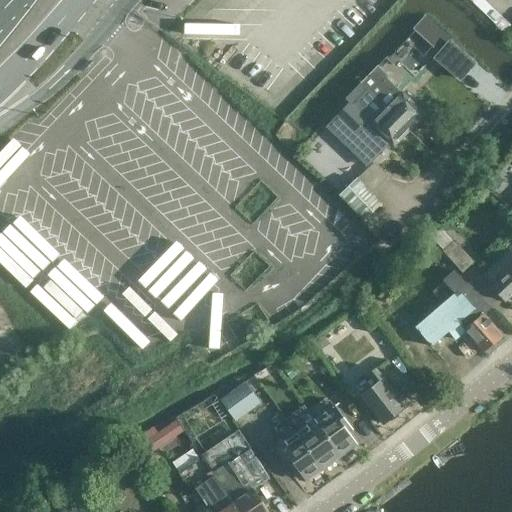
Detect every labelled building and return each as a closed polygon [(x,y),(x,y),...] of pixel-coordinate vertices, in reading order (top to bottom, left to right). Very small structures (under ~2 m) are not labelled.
[(426,16),(413,30),(412,29),(387,55),(392,59),(416,32),(458,71),(467,61),(448,43),(451,40),(426,16)] [(373,72),(361,85),(409,131),(425,113),(402,91),(398,95),(373,72)] [(409,131),(361,85),(358,87),(367,96),(358,106),(359,107),(358,109),(350,102),(333,119),(335,120),(325,129),(337,141),(347,131),(352,136),(363,124),(368,128),(370,126),(394,147),(409,131)] [(381,205),(354,181),(338,198),(365,222),(381,205)] [(443,251),(444,250),(463,273),(475,262),(456,240),(453,242),(439,228),(429,237),(443,251)] [(511,254),(501,265),(502,266),(486,281),(506,301),(511,295),(511,254)] [(484,353),(503,336),(477,306),(483,301),(470,285),(461,293),(448,278),(405,315),(432,347),(449,332),(456,339),(466,331),(484,353)] [(377,368),(368,375),(346,392),(354,401),(362,395),(385,424),(403,409),(389,391),(393,388),(377,368)] [(245,382),(220,401),(236,423),(261,403),(245,382)] [(322,402),(307,413),(313,420),(339,456),(343,453),(346,453),(352,449),(353,446),(356,443),(348,433),(352,430),(329,400),(324,404),(322,402)] [(320,470),(323,467),(300,436),(299,437),(287,420),(275,428),(285,441),(277,447),(295,472),(299,469),(307,479),(310,477),(313,477),(319,473),(320,470)] [(309,429),(300,436),(323,467),(325,466),(328,467),(334,462),(334,459),(339,456),(313,420),(306,425),(309,429)] [(151,455),(159,449),(151,438),(131,453),(150,479),(163,471),(151,455)] [(234,468),(217,480),(239,511),(268,511),(253,489),(247,493),(241,483),(243,482),(234,468)] [(239,511),(217,480),(200,491),(209,505),(212,502),(218,511),(239,511)]
